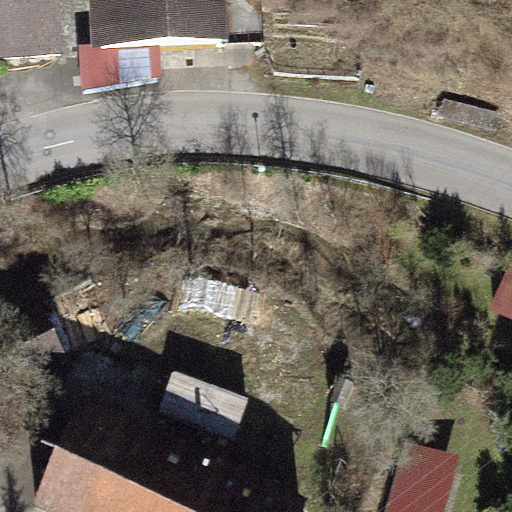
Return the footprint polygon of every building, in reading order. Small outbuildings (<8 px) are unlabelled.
[(78,0),(0,0),(0,93),(7,93),(6,77),(83,72),(78,0)] [(242,0),(110,0),(115,57),(246,48),(242,0)] [(511,289),(501,318),(511,322),(511,289)] [(0,345),(0,353),(16,385),(67,359),(48,321),(0,345)] [(183,378),(169,419),(244,446),(259,405),(183,378)] [(331,511),(335,504),(99,401),(49,511),(331,511)] [(418,446),(400,511),(456,511),(470,460),(418,446)]
